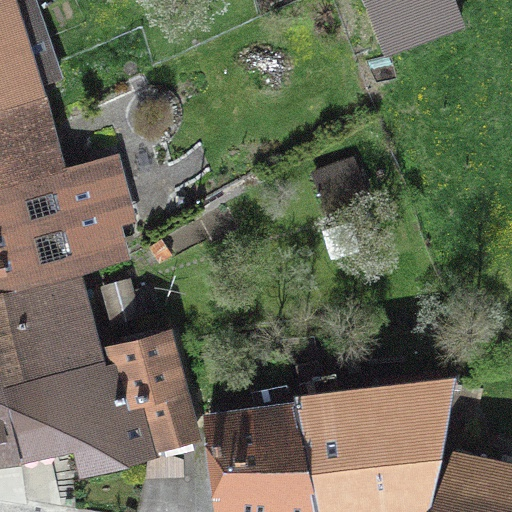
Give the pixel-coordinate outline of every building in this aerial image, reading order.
[(0,0),(0,102),(35,96),(4,0),(0,0)] [(365,0),(384,48),(461,19),(453,0),(365,0)] [(0,187),(55,175),(35,96),(0,102),(0,187)] [(366,195),(354,161),(314,175),(326,209),(366,195)] [(110,162),(55,175),(0,187),(0,290),(77,272),(126,254),(117,225),(128,221),(110,162)] [(148,456),(157,453),(145,401),(125,406),(115,369),(100,372),(77,272),(0,290),(0,381),(17,457),(23,459),(20,450),(74,436),(81,470),(148,456)] [(125,406),(145,401),(157,453),(160,452),(159,446),(193,439),(164,330),(109,345),(115,369),(125,406)] [(293,405),(311,472),(311,511),(425,511),(453,380),(293,405)] [(0,381),(0,459),(17,457),(0,381)] [(217,511),(311,511),(311,472),(293,405),(208,420),(217,511)] [(511,511),(511,466),(473,458),(474,453),(456,448),(430,511),(511,511)]
